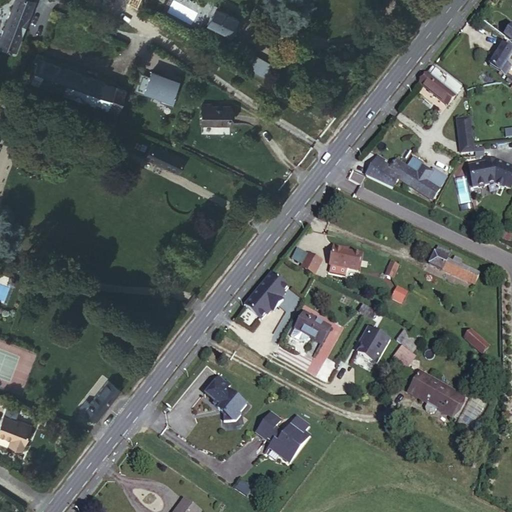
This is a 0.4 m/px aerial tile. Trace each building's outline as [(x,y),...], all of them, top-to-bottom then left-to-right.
[(33,0),(14,0),(0,38),(0,44),(16,51),(35,1),(33,0)] [(140,0),(128,0),(127,3),(137,8),(140,0)] [(215,9),(207,24),(230,35),(232,33),(235,35),(241,24),(237,22),(238,19),(215,9)] [(510,84),(511,81),(511,76),(507,73),(511,68),(510,67),(511,63),(511,62),(509,60),(511,54),(511,50),(504,45),(490,66),(508,79),(507,82),(510,84)] [(176,68),(145,55),(137,81),(167,92),(176,68)] [(249,72),(267,77),(271,61),(254,56),(249,72)] [(94,103),(91,112),(113,120),(124,89),(39,58),(31,81),(94,103)] [(433,68),(420,84),(448,107),(461,89),(447,77),(446,78),(433,68)] [(202,105),(202,124),(229,125),(230,107),(210,107),(210,105),(202,105)] [(457,120),(459,145),(473,143),(470,119),(457,120)] [(473,143),(459,145),(461,154),(474,153),(473,143)] [(152,146),(147,158),(178,173),(184,161),(152,146)] [(481,149),(474,150),(475,158),(482,157),(481,149)] [(414,158),(407,168),(418,175),(423,166),(424,165),(414,158)] [(390,174),(393,169),(384,164),(378,160),(367,177),(394,190),(399,179),(390,174)] [(473,189),(494,185),(503,189),(503,188),(510,191),(511,186),(511,168),(497,161),(495,165),(490,163),(469,167),(473,189)] [(399,179),(412,188),(424,167),(423,166),(418,175),(407,168),(397,162),(393,169),(390,174),(399,179)] [(424,167),(412,188),(433,201),(440,190),(439,189),(446,178),(434,170),(432,172),(424,167)] [(344,251),(345,248),(334,246),(329,265),(331,265),(347,269),(358,271),(362,254),(348,251),(344,251)] [(438,248),(429,265),(474,286),(480,274),(460,265),(461,261),(455,258),(453,262),(447,259),(449,253),(438,248)] [(301,267),(306,259),(293,252),(288,260),(301,267)] [(308,254),(301,267),(315,274),(322,261),(308,254)] [(394,281),(401,267),(392,262),(385,276),(394,281)] [(331,265),(329,273),(345,276),(347,269),(331,265)] [(272,273),(258,290),(277,306),(291,288),(272,273)] [(11,278),(8,284),(15,287),(17,281),(11,278)] [(258,290),(245,306),(265,322),(277,306),(258,290)] [(409,293),(400,290),(395,302),(404,305),(409,293)] [(363,307),(359,313),(373,320),(376,314),(363,307)] [(305,315),(296,330),(310,338),(321,344),(330,329),(305,315)] [(369,328),(363,338),(366,340),(363,345),(357,354),(377,365),(390,341),(369,328)] [(310,338),(296,330),(291,338),(299,343),(308,342),(310,338)] [(403,345),(410,336),(404,332),(397,342),(403,345)] [(471,332),(465,338),(482,354),(488,347),(471,332)] [(403,345),(401,348),(409,354),(418,342),(410,336),(403,345)] [(426,404),(452,419),(464,398),(421,373),(412,389),(423,396),(428,388),(433,391),(426,404)] [(219,377),(206,394),(217,403),(215,405),(220,409),(219,410),(223,413),(224,422),(235,420),(240,414),(239,413),(246,404),(228,390),(230,386),(226,383),(219,377)] [(81,409),(97,421),(120,392),(108,382),(90,404),(87,402),(81,409)] [(433,391),(428,388),(423,396),(421,401),(426,404),(433,391)] [(423,396),(412,389),(409,393),(421,401),(423,396)] [(486,408),(471,400),(455,427),(470,436),(486,408)] [(6,407),(0,423),(0,437),(10,441),(23,446),(31,425),(19,420),(18,422),(15,421),(16,419),(18,411),(6,407)] [(270,415),(256,434),(266,442),(269,438),(274,442),(268,450),(289,465),(309,439),(303,435),(291,426),(284,436),(275,429),(280,422),(270,415)] [(296,420),(291,426),(303,435),(308,429),(296,420)] [(23,446),(10,441),(9,444),(21,449),(23,446)] [(201,511),(185,501),(176,511),(201,511)]
